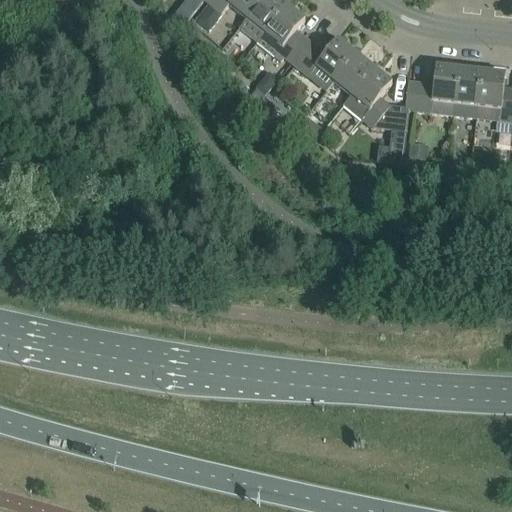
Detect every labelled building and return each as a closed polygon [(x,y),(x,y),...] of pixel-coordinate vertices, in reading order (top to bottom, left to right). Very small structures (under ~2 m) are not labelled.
[(206,15),(217,0),(200,0),(200,1),(207,6),(203,12),(206,15)] [(246,22),(263,0),(217,0),(206,15),(216,23),(228,8),(240,17),(246,22)] [(256,45),(286,8),(275,0),(263,0),(246,22),(239,31),(256,45)] [(287,64),(305,42),(296,34),(304,23),(286,8),(256,45),(275,60),(278,56),(287,64)] [(188,28),(181,35),(192,45),(199,38),(188,28)] [(298,72),(315,50),(305,42),(287,64),(298,72)] [(333,85),(355,57),(337,42),(325,58),(315,50),(298,72),(308,80),(309,80),(325,93),(332,85),(333,85)] [(351,99),(373,71),(355,57),(333,85),(351,99)] [(453,118),(458,72),(435,69),(433,88),(420,87),(417,115),(431,116),(453,118)] [(373,71),(351,99),(343,108),(372,131),(389,109),(380,101),(391,86),(373,71)] [(476,121),(481,75),(458,72),(453,118),(476,121)] [(481,75),(476,121),(499,124),(500,119),(511,121),(511,120),(511,92),(503,91),(505,77),(481,75)] [(417,115),(420,87),(407,85),(404,113),(417,115)] [(409,146),(408,161),(427,163),(429,148),(409,146)]
